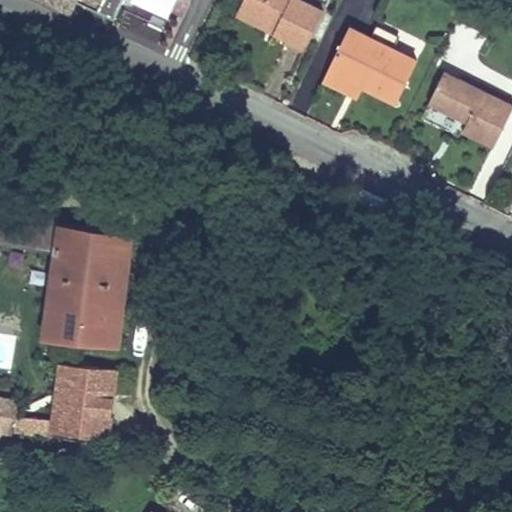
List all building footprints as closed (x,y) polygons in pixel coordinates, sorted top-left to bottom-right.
[(48,0),(66,8),(70,0),(75,0),(107,15),(113,1),(112,0),(48,0)] [(243,0),(240,7),(277,24),(274,31),(305,46),(324,8),(307,0),(243,0)] [(274,31),(277,24),(240,7),(237,13),(274,31)] [(363,83),(396,100),(416,59),(349,26),(351,22),(334,14),(312,59),(329,67),(363,83)] [(363,83),(329,67),(323,78),(357,95),(363,83)] [(511,104),(445,70),(430,101),(469,121),(464,129),(495,145),(511,111),(511,104)] [(133,232),(0,209),(0,240),(53,250),(42,339),(118,349),(133,232)] [(57,393),(112,402),(116,370),(62,362),(57,393)] [(112,402),(57,393),(54,409),(109,419),(112,402)] [(0,430),(11,433),(17,404),(0,400),(0,430)] [(109,419),(54,409),(50,434),(106,444),(109,419)]
